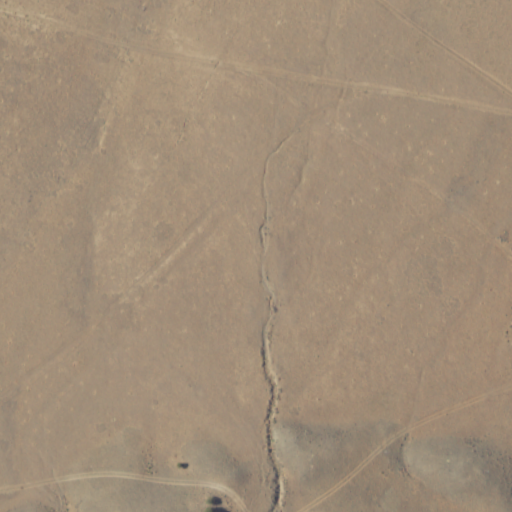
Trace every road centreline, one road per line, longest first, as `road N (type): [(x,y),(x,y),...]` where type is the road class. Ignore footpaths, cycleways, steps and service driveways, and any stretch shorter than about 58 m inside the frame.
road 1 (track): [(0,434),(36,418),(417,0)]
road 2 (track): [(511,113),(105,42),(0,9)]
road 3 (track): [(511,91),(381,0)]
